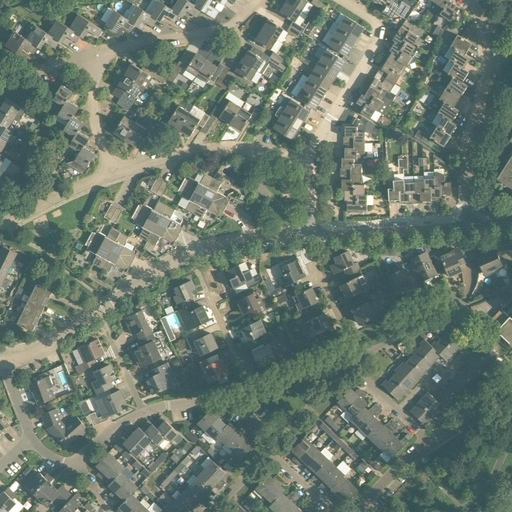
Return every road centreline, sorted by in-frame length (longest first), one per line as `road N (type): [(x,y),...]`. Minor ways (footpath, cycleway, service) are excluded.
road 1 (residential): [(6,361),(33,353),(189,256),(312,232)]
road 2 (residential): [(468,226),(469,170),(490,56),(474,0)]
road 3 (residential): [(113,173),(197,152),(310,157)]
road 4 (residential): [(310,157),(379,35),(376,23),(340,0)]
road 5 (residential): [(261,0),(212,34),(105,51)]
road 6 (residential): [(312,232),(468,226)]
road 7 (residential): [(113,173),(93,91),(105,51)]
road 8 (residential): [(0,224),(113,173)]
